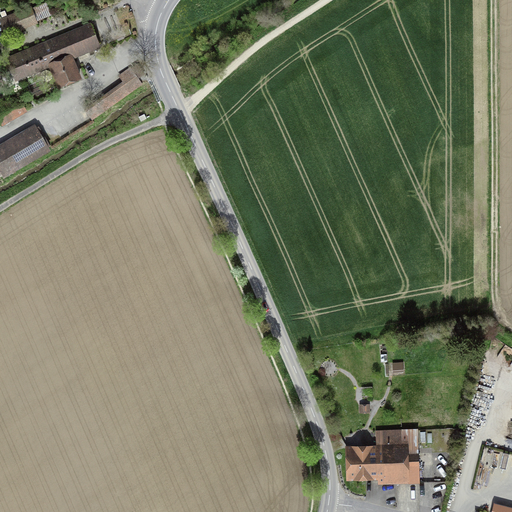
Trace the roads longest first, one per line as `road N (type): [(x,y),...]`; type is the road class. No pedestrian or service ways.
road 1 (tertiary): [(328,502),(313,413),(158,64),(155,35),(167,1)]
road 2 (track): [(0,208),(104,144),(179,112),(320,0)]
road 3 (track): [(494,0),(493,291),(511,327)]
